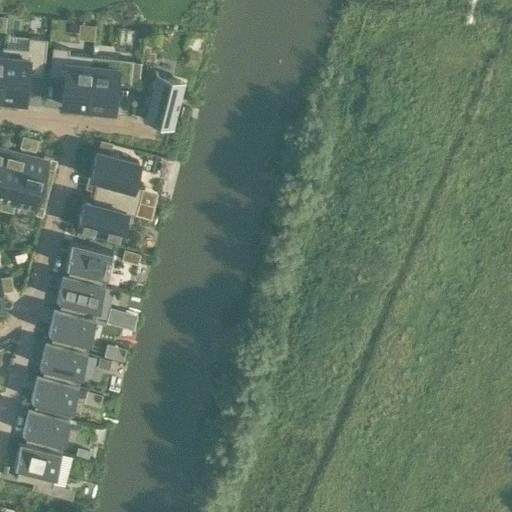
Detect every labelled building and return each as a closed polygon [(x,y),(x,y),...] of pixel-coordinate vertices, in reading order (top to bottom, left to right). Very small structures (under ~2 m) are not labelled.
[(2,50),(0,68),(0,96),(23,99),(26,72),(42,73),(45,38),(28,36),(27,48),(1,45),(1,50),(2,50)] [(52,46),(49,74),(63,76),(60,103),(86,106),(92,54),(67,52),(68,47),(52,46)] [(92,54),(86,106),(112,109),(115,80),(128,82),(131,59),(92,54)] [(155,71),(143,118),(145,118),(145,116),(170,122),(170,125),(172,125),(181,89),(179,89),(181,80),(156,74),(157,71),(155,71)] [(22,134),(19,146),(26,148),(29,136),(22,134)] [(29,136),(26,148),(34,150),(37,138),(29,136)] [(96,149),(89,174),(96,176),(93,188),(137,199),(141,186),(131,184),(138,159),(96,149)] [(4,150),(0,163),(0,207),(11,210),(13,202),(12,202),(24,155),(4,150)] [(24,155),(12,202),(13,202),(34,208),(35,204),(43,206),(53,167),(45,165),(46,161),(24,155)] [(83,198),(76,223),(81,225),(93,228),(118,234),(125,210),(134,213),(137,199),(93,188),(90,200),(83,198)] [(81,225),(79,234),(91,237),(93,228),(81,225)] [(70,239),(63,264),(69,265),(67,274),(67,275),(102,284),(111,250),(76,241),(70,239)] [(139,250),(123,247),(121,258),(137,261),(139,250)] [(61,273),(55,297),(61,299),(58,308),(94,317),(102,284),(67,275),(67,274),(61,273)] [(0,308),(2,308),(0,292),(0,285),(11,284),(10,274),(0,275),(0,308)] [(53,306),(46,330),(52,332),(50,341),(50,342),(85,351),(94,317),(58,308),(53,306)] [(44,339),(38,364),(44,365),(41,374),(41,375),(77,384),(85,351),(50,342),(50,341),(44,339)] [(35,373),(29,397),(35,398),(33,408),(32,408),(68,417),(77,384),(41,375),(41,374),(35,373)] [(27,406),(21,430),(26,432),(24,441),(24,442),(59,451),(68,417),(32,408),(33,408),(27,406)] [(18,439),(12,464),(18,465),(15,476),(51,485),(59,451),(24,442),(24,441),(18,439)] [(88,448),(77,445),(75,453),(86,456),(88,448)]
